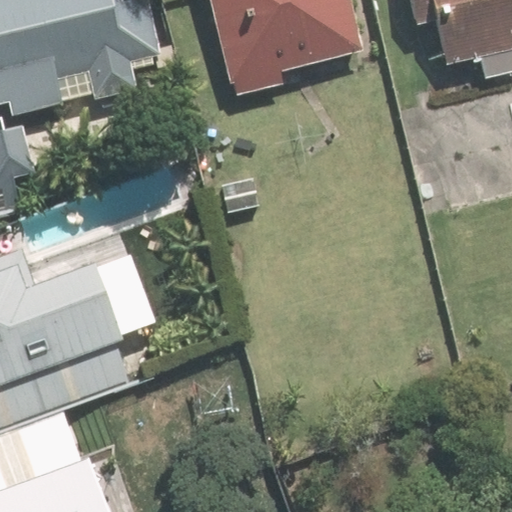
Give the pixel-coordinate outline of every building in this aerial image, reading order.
[(122,0),(0,0),(0,105),(10,104),(12,113),(61,102),(56,82),(89,75),(94,97),(138,87),(133,65),(163,58),(151,2),(124,7),(122,0)] [(352,0),(212,0),(234,85),(366,52),(352,0)] [(511,0),(417,0),(422,22),(438,19),(445,62),(511,50),(511,0)] [(24,125),(0,131),(0,206),(42,195),(24,125)] [(0,426),(138,377),(119,325),(114,309),(97,264),(36,285),(24,251),(0,259),(0,426)] [(0,511),(107,511),(70,410),(0,435),(0,511)]
